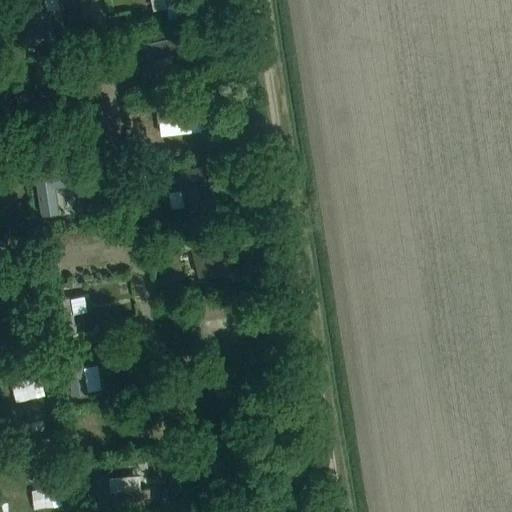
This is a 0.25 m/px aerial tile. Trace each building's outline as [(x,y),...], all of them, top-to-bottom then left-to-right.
[(55,91),(54,61),(42,61),(43,91),(55,91)] [(188,131),(200,129),(199,116),(186,118),(188,131)] [(7,226),(0,227),(0,252),(11,251),(7,226)] [(73,262),(123,257),(122,241),(71,246),(73,262)] [(84,390),(96,389),(95,367),(83,367),(84,390)]
